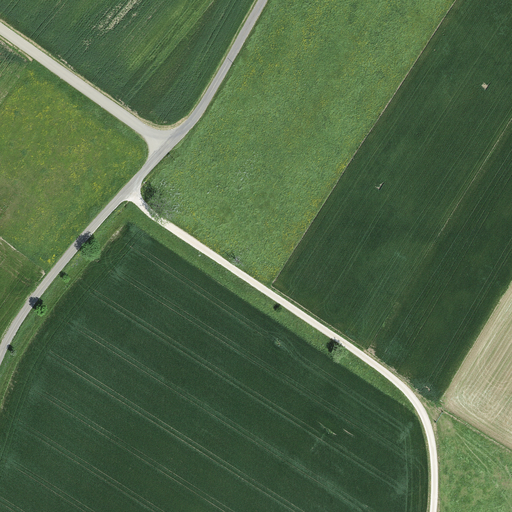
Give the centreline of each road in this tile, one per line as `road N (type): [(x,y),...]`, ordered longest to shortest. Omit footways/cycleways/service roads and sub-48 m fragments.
road 1 (unclassified): [(165,147),(36,288),(0,354)]
road 2 (residential): [(0,27),(165,147)]
road 3 (unclassified): [(265,0),(202,107),(165,147)]
